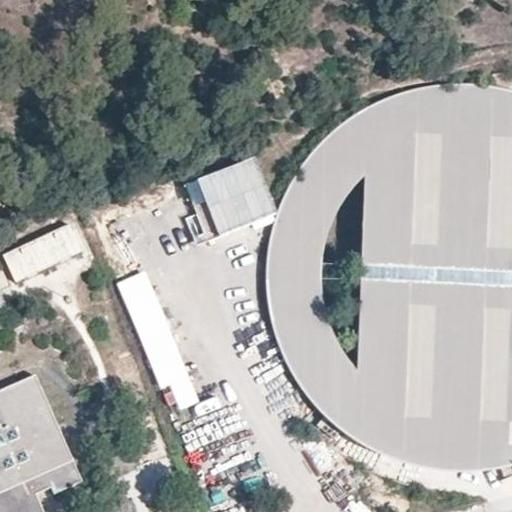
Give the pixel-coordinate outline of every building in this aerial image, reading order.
[(384,101),(365,111),(336,129),(315,152),(289,190),(274,220),(267,252),(265,279),(268,310),(274,342),(285,366),(291,378),(305,399),(320,418),(328,426),(333,430),(335,433),(342,438),(349,442),(355,446),(361,450),(367,453),(370,454),(374,457),(378,459),(387,463),(419,472),(426,473),(430,474),(447,475),(473,476),(477,475),(481,475),(502,472),(508,470),(511,469),(511,468),(511,82),(502,77),(492,78),(491,89),(472,87),(449,87),(422,91),(405,94),(384,101)] [(73,224),(4,253),(16,283),(86,253),(73,224)] [(82,482),(36,376),(0,391),(0,511),(43,511),(36,495),(51,489),(54,495),(56,494),(81,483),(82,482)] [(508,470),(502,472),(508,484),(511,482),(511,471),(511,469),(508,470)] [(86,495),(81,483),(56,494),(61,506),(86,495)]
